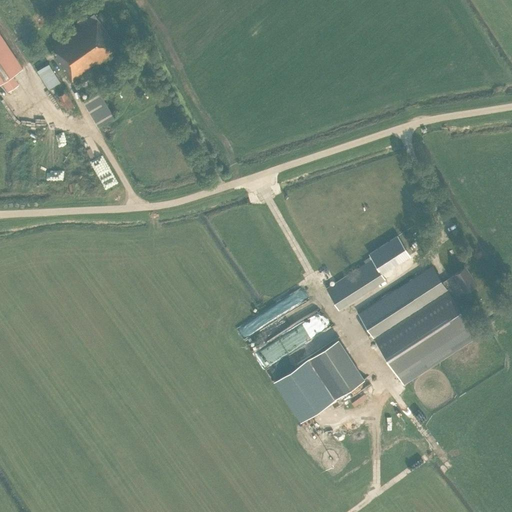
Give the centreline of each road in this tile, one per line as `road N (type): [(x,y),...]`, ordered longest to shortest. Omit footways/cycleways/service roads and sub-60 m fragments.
road 1 (unclassified): [(0,214),(168,204),(419,120),(511,104)]
road 2 (unknown): [(263,173),(338,317)]
